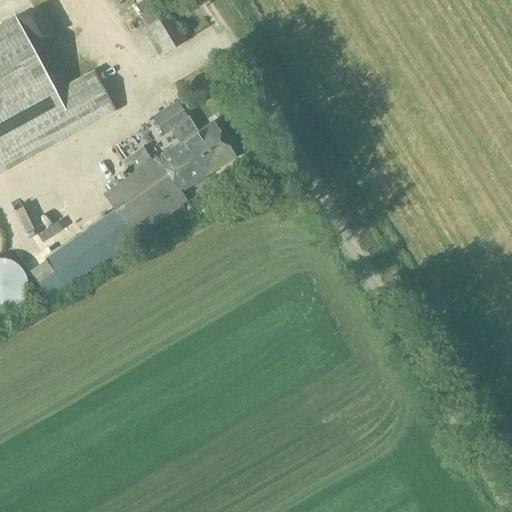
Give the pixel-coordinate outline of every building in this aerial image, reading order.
[(160,0),(148,0),(137,8),(163,51),(184,38),(160,0)] [(35,6),(21,17),(37,38),(51,27),(35,6)] [(17,20),(0,28),(0,175),(114,113),(93,74),(57,93),(17,20)] [(189,203),(183,194),(236,159),(213,124),(199,133),(179,103),(153,119),(165,138),(173,133),(181,146),(160,160),(159,158),(105,196),(115,212),(45,261),(66,291),(156,228),(182,208),(182,209),(189,203)] [(85,168),(56,185),(68,206),(97,189),(85,168)] [(0,315),(3,315),(7,315),(11,314),(13,313),(15,312),(18,310),(20,309),(21,307),(23,306),(24,304),(25,302),(27,299),(28,297),(28,295),(29,293),(29,290),(29,288),(29,286),(29,284),(29,282),(28,280),(27,278),(27,276),(26,274),(23,271),(22,269),(21,268),(19,266),(15,264),(14,263),(10,261),(8,261),(4,260),(0,260),(0,315)]
